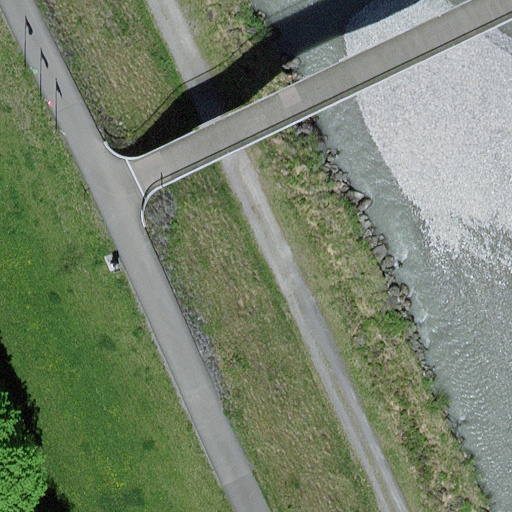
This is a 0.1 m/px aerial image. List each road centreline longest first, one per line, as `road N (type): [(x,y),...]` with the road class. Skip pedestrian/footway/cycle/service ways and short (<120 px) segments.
road 1 (track): [(14,0),(256,511)]
road 2 (track): [(156,0),(394,511)]
